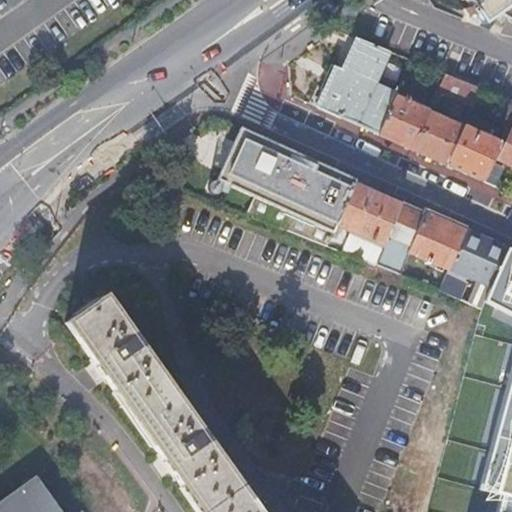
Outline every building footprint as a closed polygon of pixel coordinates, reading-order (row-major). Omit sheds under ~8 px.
[(474,15),(481,26),(496,17),(511,5),(511,0),(462,0),(469,10),(464,13),(469,19),(474,15)] [(511,5),(496,17),(511,25),(511,5)] [(327,87),(317,109),(377,136),(393,97),(408,62),(354,40),(341,71),(335,69),(327,87)] [(472,107),(479,91),(444,77),(435,97),(441,100),(443,95),(472,107)] [(428,113),(393,97),(377,136),(393,143),(411,151),(428,113)] [(429,159),(446,167),(462,128),(428,113),(411,151),(429,159)] [(493,159),(499,145),(462,128),(446,167),(454,171),(483,184),(493,159)] [(253,198),(246,213),(326,245),(356,180),(240,129),(227,157),(216,181),(253,198)] [(511,168),(511,129),(511,130),(497,161),(505,165),(510,167),(511,168)] [(483,184),(495,189),(505,165),(497,161),(493,159),(483,184)] [(356,180),(326,245),(373,264),(402,201),(356,180)] [(402,201),(373,264),(399,274),(409,253),(448,270),(466,229),(402,201)] [(465,276),(490,286),(507,247),(466,229),(448,270),(439,290),(458,298),(465,281),(464,280),(465,276)] [(511,511),(511,249),(507,247),(490,286),(482,303),(511,317),(511,371),(481,487),(502,493),(497,511),(511,511)] [(256,511),(104,297),(66,323),(107,381),(160,456),(199,511),(256,511)] [(0,511),(58,511),(35,480),(0,505),(0,511)]
